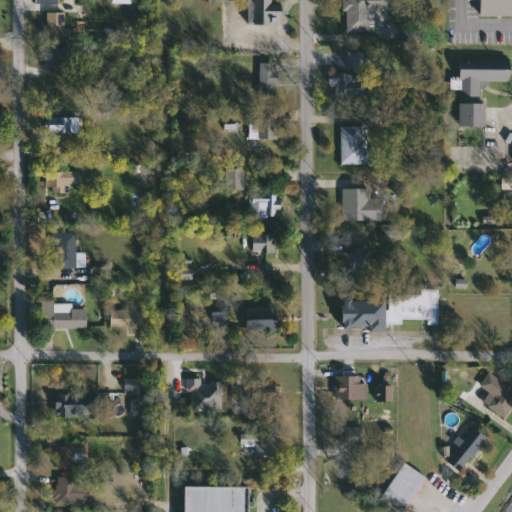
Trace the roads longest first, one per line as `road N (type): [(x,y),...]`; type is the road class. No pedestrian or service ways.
road 1 (residential): [(511,356),(0,353)]
road 2 (residential): [(309,511),(307,0)]
road 3 (residential): [(20,0),(20,511)]
